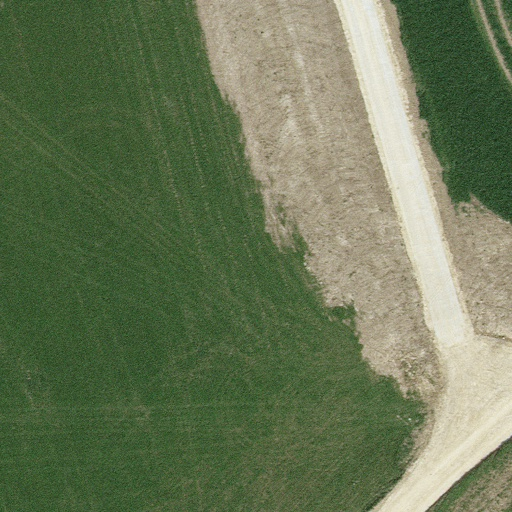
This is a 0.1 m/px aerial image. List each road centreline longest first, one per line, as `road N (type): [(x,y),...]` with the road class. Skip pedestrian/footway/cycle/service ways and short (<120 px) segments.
road 1 (track): [(492,413),(453,348),(353,0)]
road 2 (track): [(511,397),(396,511)]
